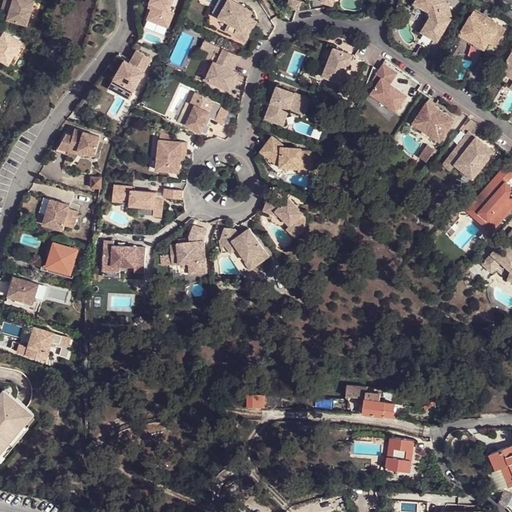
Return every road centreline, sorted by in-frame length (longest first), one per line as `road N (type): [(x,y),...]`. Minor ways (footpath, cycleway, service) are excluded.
road 1 (residential): [(125,0),(122,36),(57,118),(18,187),(0,246)]
road 2 (residential): [(236,150),(252,86),(273,46),(320,23),(373,32)]
road 3 (residential): [(236,150),(213,151),(195,169),(197,199),(211,211),(235,213),(253,199),(258,181),(246,156)]
road 4 (residential): [(502,511),(448,475),(440,443),(448,428),(511,420)]
road 5 (residential): [(373,32),(511,131)]
